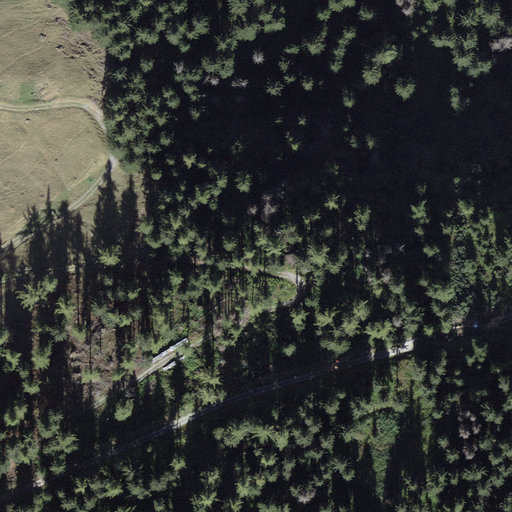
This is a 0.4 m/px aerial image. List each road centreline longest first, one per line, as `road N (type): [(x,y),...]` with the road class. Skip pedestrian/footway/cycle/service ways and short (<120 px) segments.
road 1 (track): [(0,283),(148,262),(275,274),(272,290),(0,475)]
road 2 (track): [(511,315),(274,384),(0,498)]
road 3 (track): [(0,106),(84,108),(98,118),(111,151),(110,168),(88,198),(0,254)]
